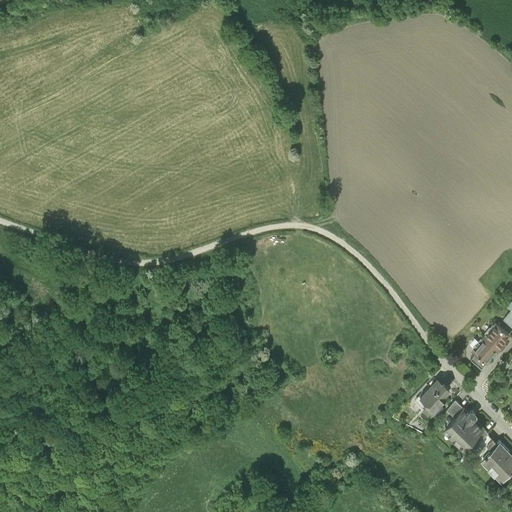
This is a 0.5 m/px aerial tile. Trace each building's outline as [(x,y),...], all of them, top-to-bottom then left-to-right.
[(495,318),(483,331),(498,345),(500,342),(498,341),(501,338),(502,339),(505,336),(503,335),(507,329),(495,318)] [(498,345),(483,331),(471,345),(475,348),(483,356),(488,351),(490,353),(498,345)] [(483,356),(475,348),(470,354),(479,361),(483,356)] [(483,356),(479,361),(481,363),(490,353),(488,351),(483,356)] [(437,371),(420,387),(432,401),(445,389),(443,387),(449,381),(443,374),(441,375),(437,371)] [(454,392),(446,401),(453,409),(462,400),(454,392)] [(468,405),(462,400),(453,409),(451,411),(448,411),(446,413),(446,416),(444,418),(465,439),(467,437),(470,437),(472,436),(472,433),(475,430),(483,421),(474,412),(475,410),(475,408),(471,404),(469,404),(468,405)] [(483,421),(475,430),(479,434),(487,425),(483,421)] [(486,430),(477,439),(485,448),(495,439),(486,430)] [(485,448),(482,450),(502,471),(511,461),(511,448),(499,435),(495,439),(485,448)]
